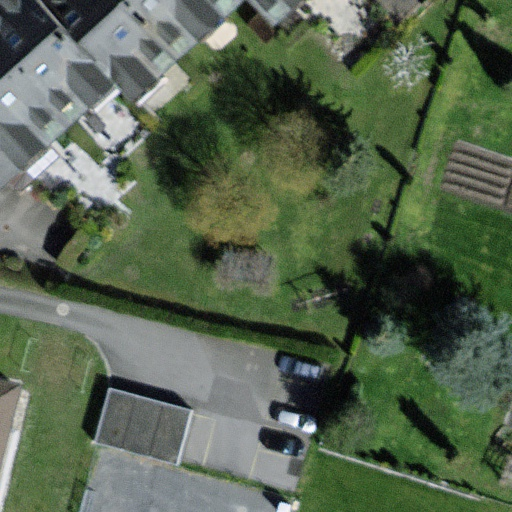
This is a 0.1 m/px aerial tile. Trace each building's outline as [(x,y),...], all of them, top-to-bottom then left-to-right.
[(0,0),(0,178),(112,74),(42,0),(0,0)] [(42,0),(112,74),(136,99),(242,0),(42,0)] [(302,0),(253,0),(276,24),(302,0)] [(0,470),(22,388),(0,382),(0,470)] [(199,417),(114,393),(98,448),(183,473),(199,417)]
